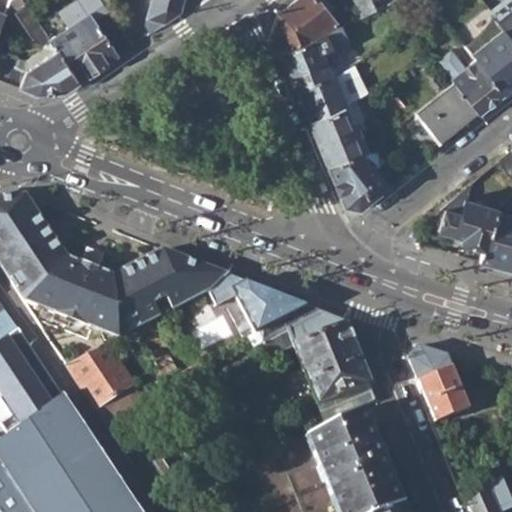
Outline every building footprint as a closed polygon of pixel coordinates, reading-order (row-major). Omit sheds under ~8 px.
[(67,26),(87,12),(101,2),(99,0),(73,0),(57,12),(67,26)] [(149,0),(145,18),(165,26),(182,15),(185,0),(149,0)] [(273,33),(280,50),(340,27),(319,0),(294,0),(279,11),(273,33)] [(351,0),(361,20),(375,14),(368,0),(351,0)] [(0,53),(0,76),(35,90),(62,90),(77,80),(49,39),(25,3),(13,11),(37,45),(41,43),(43,49),(25,62),(19,60),(20,56),(2,49),(0,53)] [(49,39),(77,80),(116,54),(87,12),(67,26),(49,39)] [(280,50),(296,87),(346,67),(356,60),(340,27),(280,50)] [(473,58),(501,92),(511,83),(511,47),(510,49),(511,51),(511,56),(504,63),(489,46),(473,58)] [(451,80),(477,112),(501,92),(473,58),(463,67),(448,49),(434,60),(451,80)] [(296,87),(309,120),(339,108),(359,97),(346,67),(296,87)] [(412,113),(437,143),(477,112),(451,80),(412,113)] [(309,120),(327,163),(360,151),(366,149),(350,125),(346,126),(339,108),(309,120)] [(376,131),(381,139),(389,132),(383,124),(376,131)] [(511,148),(497,161),(511,178),(511,148)] [(343,203),(359,206),(386,184),(360,151),(327,163),(343,203)] [(80,263),(64,257),(22,194),(0,194),(0,267),(24,303),(116,341),(137,330),(148,324),(207,294),(210,292),(225,276),(159,249),(111,275),(95,270),(102,255),(85,249),(80,263)] [(460,242),(484,249),(495,211),(496,207),(454,195),(440,206),(443,207),(437,229),(460,237),(460,242)] [(511,214),(495,211),(484,249),(480,261),(511,269),(511,214)] [(213,306),(233,296),(229,289),(243,283),(225,276),(210,292),(207,294),(213,306)] [(233,296),(252,333),(254,335),(259,344),(318,313),(243,283),(229,289),(233,296)] [(290,348),(325,425),(362,407),(375,400),(343,322),(318,313),(259,344),(265,357),(290,348)] [(137,330),(169,391),(180,385),(148,324),(137,330)] [(0,405),(8,417),(0,421),(0,429),(4,435),(64,395),(16,329),(0,340),(0,395),(0,396),(0,405)] [(249,349),(259,344),(254,335),(252,333),(244,337),(249,349)] [(65,366),(103,424),(134,409),(122,389),(131,383),(107,346),(65,366)] [(406,358),(433,423),(466,409),(444,357),(418,347),(406,358)] [(138,511),(64,395),(4,435),(0,438),(0,511),(138,511)] [(383,511),(403,504),(362,407),(325,425),(252,462),(273,511),(383,511)] [(470,511),(511,511),(496,479),(467,504),(470,511)]
